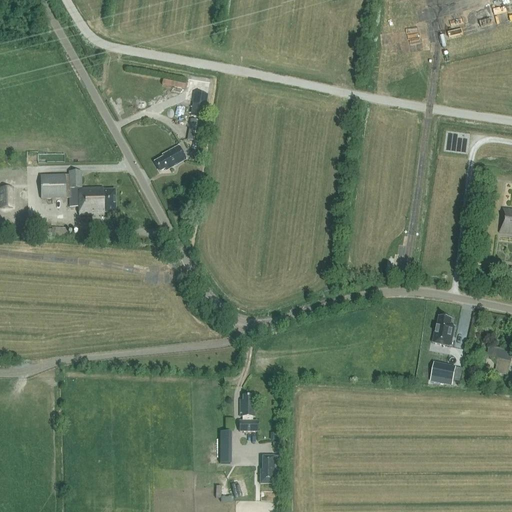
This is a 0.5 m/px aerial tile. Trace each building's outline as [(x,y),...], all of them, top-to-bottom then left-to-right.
[(161,79),(160,87),(186,92),(187,84),(161,79)] [(208,95),(194,93),(190,115),(204,118),(208,95)] [(203,122),(190,120),(186,141),(200,143),(203,122)] [(179,146),(176,148),(164,154),(165,157),(155,162),(161,172),(168,168),(168,169),(186,159),(179,146)] [(69,198),(69,200),(69,207),(79,207),(79,215),(103,215),(103,214),(115,214),(115,200),(115,191),(104,191),(104,189),(82,189),(81,171),(68,171),(68,174),(40,175),(40,198),(69,198)] [(12,189),(0,189),(1,209),(13,209),(12,189)] [(501,228),(500,234),(511,235),(511,268),(510,273),(511,273),(511,210),(510,211),(509,218),(506,218),(504,228),(501,228)] [(67,228),(35,226),(35,235),(67,237),(67,228)] [(439,321),(435,341),(453,345),(457,326),(456,326),(457,318),(445,315),(444,322),(439,321)] [(511,351),(489,347),(487,357),(511,362),(511,355),(511,351)] [(434,353),(422,351),(416,380),(428,382),(434,353)] [(434,364),(431,377),(453,382),(453,381),(456,369),(456,368),(434,364)] [(453,381),(460,383),(463,370),(456,369),(453,381)] [(242,422),(238,422),(238,433),(258,433),(258,422),(253,422),(253,417),(255,417),(255,407),(251,407),(251,395),(242,395),(242,400),(239,400),(239,407),(239,417),(242,417),(242,422)] [(259,485),(273,485),(273,457),(261,457),(261,470),(259,470),(259,485)]
